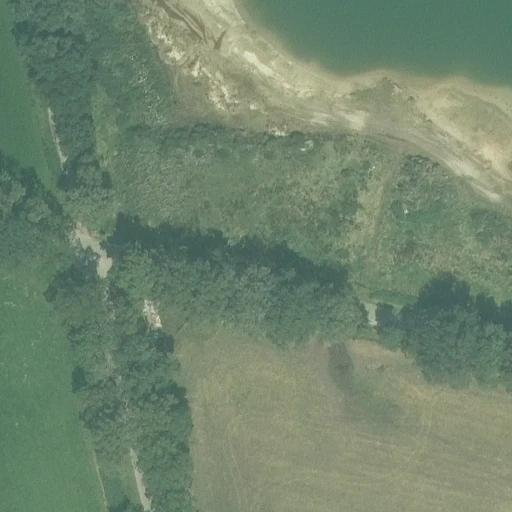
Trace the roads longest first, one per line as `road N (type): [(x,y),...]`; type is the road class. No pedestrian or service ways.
road 1 (unclassified): [(511,351),(83,249)]
road 2 (unclassified): [(147,511),(83,249)]
